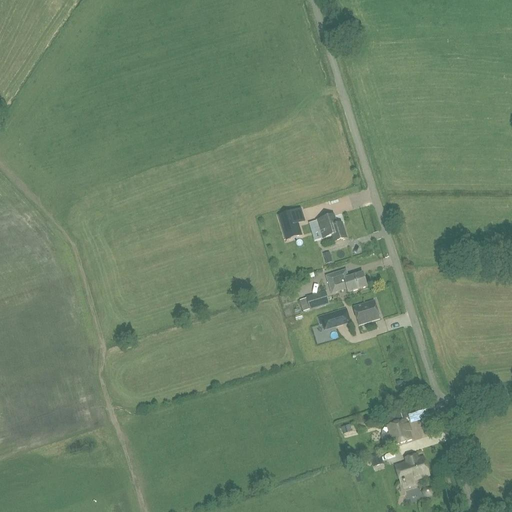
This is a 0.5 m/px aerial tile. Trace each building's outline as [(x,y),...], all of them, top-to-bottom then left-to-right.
[(318,206),(320,214),(339,208),(336,200),(318,206)] [(286,214),(274,217),(282,245),(298,241),(294,226),(290,228),(286,214)] [(337,226),(334,216),(317,221),(322,239),(333,236),(335,243),(346,239),(342,224),(337,226)] [(333,253),(343,251),(342,244),(331,246),(333,253)] [(332,263),(329,253),(323,255),(326,264),(332,263)] [(348,278),(346,271),(327,277),(332,293),(347,288),(348,293),(367,287),(363,274),(348,278)] [(310,311),(330,305),(325,291),(306,298),(310,311)] [(359,326),(380,319),(374,301),(353,308),(359,326)] [(286,308),(289,319),(301,316),(298,305),(286,308)] [(350,323),(346,309),(318,318),(320,325),(322,325),(324,331),(350,323)] [(411,423),(429,417),(425,404),(406,409),(411,423)] [(394,446),(412,440),(405,420),(388,426),(394,446)] [(349,425),(341,428),(343,433),(351,431),(349,425)] [(384,464),(381,455),(370,458),(373,468),(384,464)] [(418,460),(416,455),(406,459),(407,463),(396,467),(402,485),(403,484),(404,488),(415,485),(413,481),(430,476),(424,458),(418,460)]
